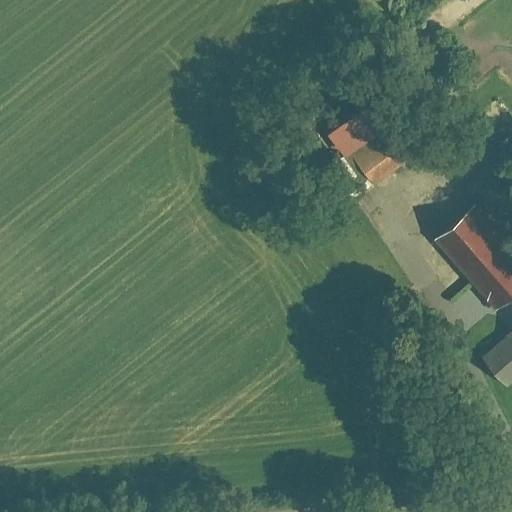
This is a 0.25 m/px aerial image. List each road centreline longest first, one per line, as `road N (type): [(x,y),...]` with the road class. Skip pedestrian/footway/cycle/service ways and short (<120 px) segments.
road 1 (track): [(476,0),(411,39),(468,155),(433,186)]
road 2 (residential): [(511,492),(335,511)]
